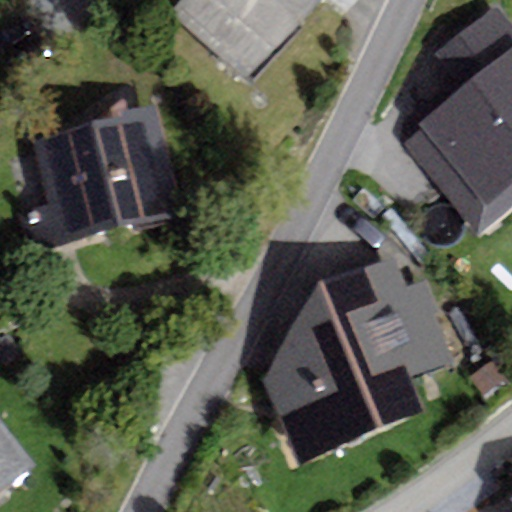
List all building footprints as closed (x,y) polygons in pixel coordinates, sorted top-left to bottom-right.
[(248,83),(318,0),(182,0),(169,15),(248,83)] [(511,27),(496,8),(435,55),(462,89),(471,81),(511,133),(511,27)] [(511,211),(511,133),(471,81),(462,89),(418,124),(423,129),(404,144),(479,237),(511,211)] [(19,139),(47,248),(188,212),(160,104),(19,139)] [(409,289),(393,260),(322,281),(265,381),(296,469),(427,410),(414,379),(453,362),(435,315),(441,314),(428,281),(409,289)] [(486,397),(507,383),(492,362),(472,376),(486,397)] [(0,494),(35,466),(0,422),(0,494)]
